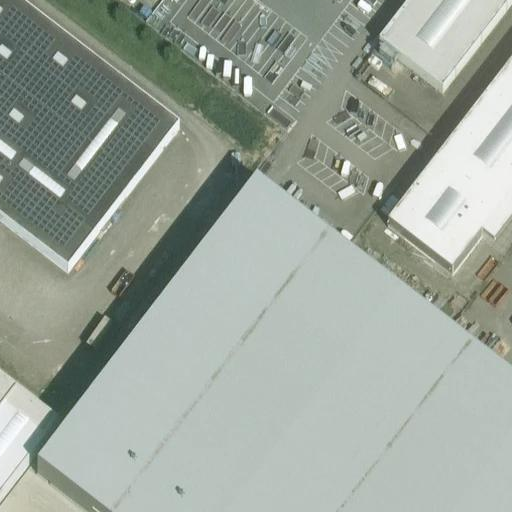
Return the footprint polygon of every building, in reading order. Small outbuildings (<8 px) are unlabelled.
[(0,0),(0,224),(67,276),(178,132),(7,0),(0,0)] [(441,96),(511,3),(511,0),(414,0),(378,47),(441,96)] [(451,279),(479,242),(481,240),(473,219),(496,188),(511,190),(511,64),(386,228),(451,279)] [(511,511),(511,386),(257,190),(37,475),(84,511),(511,511)] [(0,503),(58,428),(0,383),(0,503)]
